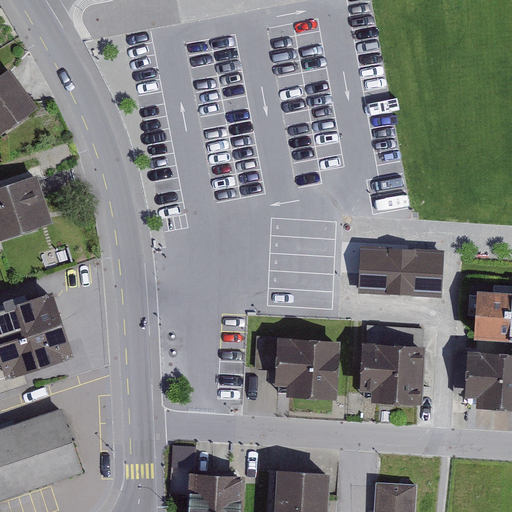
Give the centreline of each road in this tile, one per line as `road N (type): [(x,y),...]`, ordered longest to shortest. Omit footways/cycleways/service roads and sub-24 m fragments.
road 1 (tertiary): [(31,6),(80,86),(122,200),(140,422)]
road 2 (residential): [(511,446),(140,422)]
